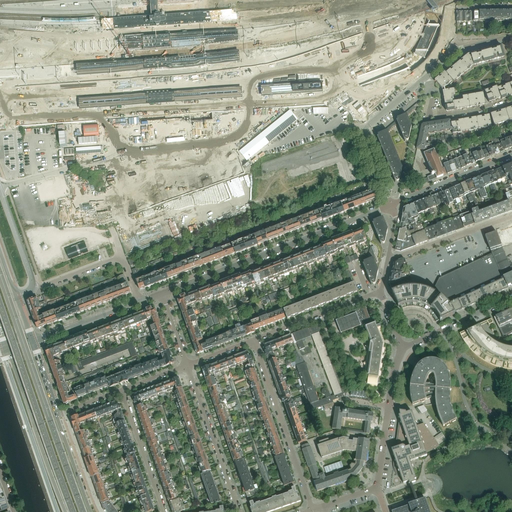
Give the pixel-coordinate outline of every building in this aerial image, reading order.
[(193,0),(194,12),(190,12),(164,14),(162,0),(144,0),(146,19),(118,21),(118,23),(118,26),(135,25),(137,40),(120,42),(120,44),(120,49),(137,48),(138,63),(121,64),(121,67),(122,70),(138,69),(139,81),(140,97),(124,98),(124,99),(124,103),(124,104),(141,103),(142,118),(142,123),(182,121),(187,120),(210,119),(210,114),(198,115),(197,99),(197,98),(197,95),(197,93),(208,92),(207,76),(206,64),(203,11),(201,0),(193,0)] [(432,11),(443,21),(445,18),(435,8),(432,11)] [(504,57),(501,46),(468,55),(446,73),(453,83),(473,66),(504,57)] [(445,72),(434,80),(442,90),(449,84),(450,85),(453,82),(446,73),(445,72)] [(322,82),(261,86),(261,97),(323,93),(322,82)] [(511,82),(501,87),(501,86),(500,85),(497,87),(497,86),(492,88),(492,89),(490,90),(490,91),(489,92),(488,90),(484,91),(489,102),(501,98),(501,100),(509,97),(509,98),(511,98),(511,96),(511,95),(511,82)] [(242,98),(242,87),(79,99),(79,110),(242,98)] [(454,89),(442,91),(443,95),(441,95),(442,98),(443,98),(446,111),(447,112),(454,110),(453,102),(451,95),(455,94),(454,89)] [(463,100),(461,101),(453,102),(454,110),(463,109),(463,110),(466,110),(466,108),(473,107),(473,109),(475,108),(475,107),(485,105),(483,93),(462,97),(463,100)] [(417,103),(401,117),(406,114),(407,116),(415,109),(417,103)] [(511,107),(502,111),(502,109),(500,110),(500,111),(490,114),(494,125),(511,119),(511,107)] [(297,120),(290,110),(239,151),(247,161),(297,120)] [(411,127),(407,116),(406,114),(401,117),(397,118),(397,120),(396,121),(397,125),(405,142),(404,140),(405,140),(406,140),(407,141),(408,141),(408,140),(408,139),(411,127)] [(458,121),(455,121),(452,122),(454,133),(491,127),(489,115),(482,117),(481,115),(479,115),(480,117),(469,119),(468,117),(467,118),(467,119),(460,121),(460,119),(458,119),(458,121)] [(388,133),(397,125),(396,121),(382,133),(387,131),(388,133)] [(422,126),(419,140),(425,141),(427,133),(443,131),(452,130),(452,134),(454,133),(452,122),(451,122),(450,121),(423,125),(422,126)] [(98,125),(83,126),(84,137),(99,136),(98,125)] [(499,138),(504,151),(511,147),(511,144),(510,139),(507,140),(505,137),(506,137),(503,130),(502,130),(497,132),(499,138)] [(399,180),(402,168),(388,133),(387,131),(382,133),(377,135),(378,136),(377,137),(393,178),(393,179),(393,180),(394,180),(394,181),(395,183),(395,182),(395,181),(396,180),(396,181),(397,181),(398,181),(399,181),(399,180)] [(490,143),(495,155),(500,153),(494,139),(493,138),(489,140),(490,143)] [(494,139),(500,153),(504,151),(499,138),(496,140),(496,138),(494,139)] [(419,140),(418,142),(417,149),(425,151),(425,147),(429,146),(428,144),(426,144),(425,144),(425,141),(419,140)] [(485,145),(487,148),(490,157),(495,155),(490,143),(485,145)] [(438,145),(434,146),(433,147),(434,150),(423,154),(432,175),(432,176),(435,175),(436,179),(446,175),(444,169),(442,170),(438,159),(441,157),(438,145)] [(480,160),(477,152),(474,153),(471,145),(470,145),(469,145),(472,154),(476,162),(480,160)] [(481,149),(485,159),(490,157),(487,148),(483,150),(482,149),(481,146),(480,147),(481,150),(481,149)] [(472,154),(468,156),(471,164),(476,162),(472,154)] [(462,157),(461,155),(460,156),(461,158),(457,159),(461,168),(466,166),(462,157)] [(471,164),(468,156),(467,155),(462,157),(466,166),(471,164)] [(451,161),(448,163),(452,172),(457,170),(453,161),(452,159),(451,156),(449,157),(451,161)] [(447,174),(452,172),(448,163),(446,157),(444,157),(445,159),(444,160),(446,164),(443,165),(447,174)] [(461,168),(457,159),(457,157),(455,158),(455,160),(453,161),(457,170),(461,168)] [(511,163),(502,168),(506,179),(507,180),(510,187),(511,185),(511,163)] [(507,180),(506,179),(502,168),(497,170),(500,177),(500,178),(502,181),(505,179),(506,181),(507,180)] [(493,172),(487,174),(495,193),(497,192),(494,184),(493,185),(493,184),(497,182),(495,179),(493,172)] [(492,194),(495,193),(487,174),(481,176),(486,187),(490,185),(490,186),(489,186),(492,194)] [(481,177),(476,179),(484,197),(487,196),(484,188),(483,189),(482,189),(482,188),(485,187),(481,177)] [(471,181),(475,191),(476,193),(478,193),(477,190),(479,190),(479,191),(478,191),(481,198),(484,197),(476,179),(471,181)] [(465,183),(473,201),(475,200),(473,193),(472,194),(471,193),(475,191),(471,181),(465,183)] [(465,183),(460,185),(464,196),(469,194),(469,195),(468,195),(470,202),(473,201),(465,183)] [(466,200),(464,196),(460,185),(455,187),(459,198),(462,197),(463,201),(466,200)] [(458,198),(454,188),(449,190),(455,204),(457,210),(459,210),(456,204),(455,200),(458,198)] [(376,199),(373,190),(369,192),(368,190),(366,191),(369,197),(371,201),(375,200),(375,199),(376,199)] [(455,204),(449,190),(444,192),(449,204),(454,202),(455,204)] [(365,194),(362,195),(364,199),(365,203),(371,201),(369,197),(366,191),(364,192),(365,194)] [(443,192),(437,194),(441,204),(444,204),(445,206),(448,205),(443,192)] [(360,206),(365,203),(364,199),(362,195),(359,196),(358,194),(356,195),(358,202),(360,206)] [(443,208),(441,204),(437,194),(433,196),(437,207),(439,206),(440,209),(443,208)] [(354,198),(351,199),(353,204),(355,208),(360,206),(358,202),(356,195),(353,196),(354,198)] [(432,197),(426,199),(432,214),(434,213),(433,209),(432,208),(436,207),(432,197)] [(349,210),(355,208),(353,204),(351,199),(348,200),(347,198),(345,199),(348,206),(349,210)] [(475,224),(511,210),(511,209),(509,201),(507,202),(505,198),(503,199),(504,202),(484,209),(483,206),(470,211),(475,224)] [(341,203),(343,208),(344,212),(349,210),(348,206),(345,199),(343,200),(343,202),(341,203)] [(432,214),(426,199),(420,202),(424,211),(429,210),(429,211),(428,211),(430,215),(432,214)] [(424,211),(420,202),(413,204),(417,214),(424,211)] [(333,206),(330,207),(332,213),(334,216),(339,214),(337,211),(335,203),(332,204),(333,206)] [(344,212),(343,208),(341,203),(337,204),(337,203),(335,203),(337,211),(339,214),(344,212)] [(420,221),(419,221),(412,205),(409,206),(416,223),(420,221)] [(405,208),(408,216),(412,223),(408,224),(408,225),(408,226),(416,223),(409,206),(405,208)] [(322,210),(319,211),(322,218),(323,220),(328,218),(327,215),(324,207),(321,208),(322,210)] [(328,218),(334,216),(332,213),(330,207),(327,208),(326,207),(324,207),(327,215),(328,218)] [(322,221),(323,220),(322,218),(319,211),(317,212),(316,210),(313,211),(317,220),(317,222),(322,220),(322,221)] [(312,214),(309,215),(311,222),(312,224),(317,222),(317,220),(313,211),(311,212),(312,214)] [(470,212),(460,216),(464,228),(474,224),(470,212)] [(301,228),(307,226),(303,215),(300,216),(301,218),(297,219),(301,228)] [(305,215),(303,215),(307,226),(312,224),(311,222),(309,215),(306,216),(305,215)] [(412,223),(408,216),(402,215),(402,218),(408,220),(409,221),(408,224),(412,223)] [(455,219),(452,220),(456,231),(464,228),(460,216),(455,218),(455,219)] [(388,230),(387,228),(387,227),(387,225),(387,224),(386,222),(385,221),(384,220),(383,217),(373,221),(374,223),(373,223),(372,224),(374,228),(381,245),(381,244),(380,243),(381,242),(382,243),(383,243),(384,243),(385,242),(388,230)] [(448,220),(443,222),(447,234),(456,231),(451,219),(450,217),(448,218),(448,220)] [(402,218),(401,223),(405,222),(405,224),(406,227),(408,226),(408,225),(408,224),(409,221),(408,220),(402,218)] [(293,219),(291,220),(293,226),(292,226),(293,227),(294,227),(294,228),(295,230),(301,228),(297,219),(297,220),(296,219),(294,221),(293,219)] [(426,228),(423,229),(428,241),(447,234),(443,222),(440,223),(438,219),(435,221),(437,224),(430,226),(429,223),(425,225),(426,227),(426,228)] [(289,222),(286,223),(290,232),(295,230),(294,228),(294,227),(293,227),(292,226),(293,226),(291,220),(288,220),(289,222)] [(415,246),(428,241),(423,229),(420,222),(412,225),(414,230),(410,231),(413,242),(415,246)] [(290,232),(286,223),(283,225),(283,223),(280,224),(283,230),(282,230),(282,231),(284,231),(284,232),(283,232),(284,234),(290,232)] [(278,226),(275,228),(279,236),(284,234),(283,232),(284,232),(284,231),(282,231),(282,230),(283,230),(280,224),(278,224),(278,226)] [(400,229),(397,240),(402,241),(402,242),(401,251),(415,246),(413,242),(410,231),(408,226),(400,229)] [(511,226),(496,232),(502,247),(511,243),(511,226)] [(279,236),(275,228),(273,229),(272,227),(270,228),(272,234),(272,235),(273,234),(274,236),(273,236),(274,238),(279,236)] [(268,241),(274,238),(273,236),(274,236),(273,234),(272,235),(272,234),(270,228),(268,229),(268,230),(265,231),(268,241)] [(361,229),(357,231),(361,243),(364,242),(363,240),(366,239),(362,230),(361,230),(361,229)] [(261,231),(259,232),(261,238),(261,239),(262,239),(263,240),(262,240),(263,243),(268,241),(265,231),(262,233),(261,231)] [(359,244),(361,243),(357,231),(352,233),(355,242),(356,243),(358,242),(359,244)] [(261,238),(259,232),(257,232),(258,234),(254,236),(258,245),(263,243),(262,240),(263,240),(262,239),(261,239),(261,238)] [(353,243),(355,242),(352,233),(351,233),(350,232),(346,234),(351,246),(353,245),(353,243)] [(502,247),(496,232),(485,236),(491,251),(502,247)] [(349,247),(351,246),(346,234),(341,236),(345,246),(348,245),(349,247)] [(250,236),(248,237),(251,243),(251,242),(252,244),(250,244),(251,245),(252,248),(258,245),(254,236),(251,237),(250,236)] [(343,247),(345,246),(341,236),(337,238),(341,250),(344,249),(343,247)] [(251,243),(248,237),(246,238),(246,239),(243,240),(247,250),(252,248),(251,245),(250,244),(252,244),(251,242),(251,243)] [(223,239),(230,255),(235,253),(232,244),(228,245),(228,244),(227,244),(225,238),(223,239)] [(339,251),(341,250),(337,238),(333,239),(333,240),(332,240),(335,250),(338,249),(339,251)] [(224,247),(221,248),(224,257),(230,255),(223,239),(225,245),(223,245),(224,247)] [(247,250),(243,240),(240,241),(239,240),(237,241),(239,247),(240,247),(241,248),(240,248),(240,249),(241,249),(242,252),(247,250)] [(335,250),(332,240),(327,242),(332,255),(334,254),(333,252),(336,251),(335,250)] [(235,243),(232,244),(235,253),(235,254),(242,252),(241,249),(240,249),(240,248),(241,248),(240,247),(239,247),(237,241),(235,242),(235,243)] [(213,243),(219,259),(224,257),(221,248),(218,249),(217,248),(216,248),(214,242),(213,243)] [(329,256),(332,255),(327,242),(323,244),(322,245),(325,255),(326,255),(328,254),(329,256)] [(67,260),(84,253),(80,243),(63,249),(67,260)] [(214,261),(219,259),(213,243),(212,243),(214,249),(213,249),(214,251),(211,252),(214,261)] [(320,257),(321,260),(324,259),(323,257),(325,256),(325,255),(322,245),(316,248),(319,254),(320,254),(320,255),(319,256),(319,257),(320,257)] [(203,255),(200,256),(203,266),(209,263),(202,246),(201,247),(203,253),(202,253),(203,255)] [(209,263),(214,261),(211,252),(207,253),(206,251),(206,252),(204,246),(202,246),(209,263)] [(377,262),(370,246),(367,261),(363,262),(364,264),(363,264),(371,285),(374,284),(375,284),(375,283),(378,270),(375,263),(377,262)] [(491,251),(492,254),(504,279),(508,288),(511,285),(511,269),(511,267),(502,247),(491,251)] [(316,248),(311,249),(315,260),(318,259),(319,261),(321,260),(320,257),(319,257),(319,256),(320,255),(320,254),(319,254),(316,248)] [(313,261),(315,260),(311,249),(306,251),(309,258),(308,259),(309,259),(310,259),(311,260),(310,261),(311,264),(314,263),(313,261)] [(306,251),(301,253),(305,263),(308,262),(309,264),(311,264),(310,261),(311,260),(310,259),(309,259),(308,259),(309,258),(306,251)] [(303,264),(305,263),(301,253),(296,255),(299,262),(300,262),(300,263),(299,263),(299,264),(300,264),(301,267),(304,266),(303,264)] [(432,309),(435,311),(437,313),(437,314),(439,316),(441,320),(440,320),(439,320),(440,322),(455,315),(454,314),(454,313),(456,312),(456,313),(457,312),(462,310),(463,309),(458,300),(504,279),(492,254),(481,258),(442,277),(439,278),(432,292),(426,305),(427,305),(429,307),(431,308),(432,309)] [(296,255),(292,257),(295,267),(298,266),(299,268),(301,267),(300,264),(299,264),(299,263),(300,263),(300,262),(299,262),(296,255)] [(193,259),(197,268),(203,266),(200,256),(193,259)] [(292,257),(287,259),(289,266),(290,265),(290,267),(289,267),(290,268),(291,271),(294,270),(293,268),(295,267),(292,257)] [(197,268),(193,259),(187,261),(191,270),(197,268)] [(287,259),(282,261),(285,271),(288,270),(289,272),(291,271),(290,268),(289,267),(290,267),(290,265),(289,266),(287,259)] [(394,263),(393,267),(402,268),(402,265),(406,263),(405,260),(403,259),(395,262),(394,263)] [(187,261),(182,263),(185,272),(191,270),(187,261)] [(282,261),(277,263),(279,269),(280,269),(280,270),(279,271),(279,272),(280,272),(281,275),(284,274),(283,272),(285,271),(282,261)] [(185,272),(182,263),(176,265),(179,275),(185,272)] [(277,263),(272,265),(275,275),(278,274),(279,276),(281,275),(280,272),(279,272),(279,271),(280,270),(280,269),(279,269),(277,263)] [(179,275),(176,265),(170,267),(174,277),(179,275)] [(272,265),(267,267),(269,273),(269,274),(269,275),(270,274),(271,275),(270,276),(271,279),(274,278),(273,276),(275,275),(272,265)] [(174,277),(170,267),(165,270),(168,279),(174,277)] [(269,280),(271,279),(270,276),(271,275),(270,274),(269,275),(269,274),(269,273),(267,267),(262,269),(265,279),(268,278),(269,280)] [(132,270),(139,290),(140,289),(140,290),(145,288),(142,278),(141,278),(138,268),(132,270)] [(263,280),(265,279),(262,269),(257,270),(259,277),(260,277),(260,278),(259,279),(260,280),(260,279),(262,283),(264,282),(263,280)] [(168,279),(165,270),(162,271),(159,272),(163,282),(165,281),(166,280),(168,279)] [(259,284),(262,283),(260,279),(260,280),(259,279),(260,278),(260,277),(259,277),(257,270),(251,272),(255,282),(256,283),(258,282),(259,284)] [(155,273),(153,274),(157,284),(163,282),(159,272),(156,274),(155,273)] [(249,272),(245,274),(247,280),(247,282),(249,281),(249,282),(249,283),(250,286),(252,285),(252,283),(255,282),(251,272),(251,273),(249,272)] [(157,284),(153,274),(151,275),(148,277),(151,286),(157,284)] [(248,286),(250,286),(249,283),(249,282),(249,281),(247,282),(247,280),(245,274),(240,275),(244,285),(244,286),(247,285),(248,286)] [(241,286),(244,285),(240,275),(239,276),(239,275),(235,277),(237,283),(238,283),(238,284),(237,285),(238,286),(239,288),(242,288),(241,286)] [(144,277),(142,278),(145,288),(148,287),(151,286),(148,277),(144,278),(144,277)] [(237,289),(239,288),(238,286),(237,285),(238,284),(238,283),(237,283),(235,277),(230,279),(234,289),(236,288),(237,289)] [(393,285),(400,282),(399,279),(391,277),(390,284),(390,286),(391,286),(390,284),(393,285)] [(231,290),(234,289),(230,279),(225,281),(227,287),(227,288),(228,288),(229,289),(228,289),(229,292),(232,291),(231,290)] [(508,288),(504,279),(458,300),(463,309),(474,304),(508,288)] [(227,293),(229,292),(228,289),(229,289),(228,288),(227,288),(227,287),(225,281),(221,282),(221,283),(220,283),(224,293),(226,292),(227,293)] [(224,293),(220,283),(215,285),(217,291),(218,291),(219,292),(218,293),(218,294),(219,294),(220,297),(222,296),(221,295),(224,294),(224,293)] [(354,283),(340,288),(343,297),(347,296),(347,295),(349,295),(349,296),(351,295),(352,295),(351,294),(353,293),(357,292),(354,283)] [(121,286),(125,295),(131,293),(130,288),(129,289),(127,284),(121,286)] [(215,285),(210,287),(213,295),(214,297),(216,296),(217,298),(220,297),(219,294),(218,294),(218,293),(219,292),(218,291),(217,291),(215,285)] [(116,288),(119,297),(125,295),(121,286),(116,288)] [(207,297),(213,295),(210,287),(209,287),(208,286),(204,288),(205,290),(204,290),(204,291),(205,291),(206,292),(205,292),(207,297)] [(419,302),(420,302),(420,303),(423,303),(426,305),(432,292),(430,291),(428,290),(426,289),(425,289),(423,288),(421,288),(420,288),(418,287),(416,287),(414,287),(413,287),(411,287),(409,287),(407,287),(405,288),(403,288),(402,288),(400,289),(398,289),(397,290),(395,290),(393,291),(393,290),(392,291),(393,291),(391,292),(398,307),(400,306),(400,305),(399,305),(403,303),(406,302),(409,302),(413,302),(416,302),(419,302)] [(110,290),(114,300),(119,297),(116,288),(110,290)] [(204,288),(198,290),(202,299),(207,297),(205,292),(206,292),(205,291),(204,291),(204,290),(205,290),(204,288)] [(340,288),(326,293),(329,303),(333,301),(335,300),(335,301),(337,300),(337,301),(338,300),(337,299),(339,298),(339,299),(343,297),(340,288)] [(105,292),(108,302),(114,300),(110,290),(105,292)] [(197,301),(202,299),(198,290),(196,291),(194,292),(193,292),(194,294),(193,294),(194,296),(195,295),(195,296),(194,297),(199,308),(197,301)] [(99,294),(103,304),(108,302),(105,292),(99,294)] [(193,292),(188,294),(191,303),(194,302),(197,309),(199,308),(194,297),(195,296),(195,295),(194,296),(193,294),(194,294),(193,292)] [(325,304),(329,303),(326,293),(312,299),(315,308),(319,307),(319,306),(321,305),(321,307),(321,306),(323,306),(324,306),(323,304),(325,304)] [(93,296),(97,306),(103,304),(99,294),(93,296)] [(185,295),(180,296),(181,299),(183,298),(186,305),(188,304),(189,308),(190,308),(191,311),(193,309),(191,303),(188,294),(185,295)] [(88,299),(92,308),(97,306),(93,296),(88,299)] [(36,298),(28,301),(28,302),(27,303),(28,305),(29,305),(29,306),(29,307),(30,307),(39,303),(36,298)] [(186,309),(189,308),(188,304),(186,305),(183,298),(181,299),(178,300),(183,314),(184,314),(184,313),(187,312),(186,309)] [(88,299),(82,301),(86,310),(92,308),(88,299)] [(311,309),(315,308),(312,299),(298,304),(301,313),(305,312),(305,311),(307,311),(307,312),(309,311),(310,311),(309,310),(311,309)] [(45,301),(39,303),(30,307),(30,309),(30,310),(31,312),(32,312),(32,313),(41,309),(40,306),(43,304),(45,308),(46,307),(47,301),(47,300),(45,301)] [(86,310),(82,301),(77,303),(81,312),(86,310)] [(81,312),(77,303),(71,306),(75,315),(81,313),(80,312),(81,312)] [(298,315),(301,313),(298,304),(284,309),(287,319),(291,317),(293,316),(293,317),(295,316),(296,317),(296,316),(295,315),(297,314),(298,315)] [(75,315),(71,306),(66,308),(70,317),(75,315)] [(372,342),(370,343),(365,379),(367,379),(367,383),(352,381),(353,383),(369,386),(371,387),(376,388),(377,387),(377,383),(380,384),(379,378),(384,344),(384,340),(381,332),(380,325),(377,326),(375,323),(372,324),(365,306),(346,313),(347,316),(336,321),(341,334),(365,324),(372,342)] [(70,317),(66,308),(60,310),(64,319),(70,317)] [(150,318),(150,319),(152,319),(150,311),(152,311),(152,310),(151,308),(144,310),(144,311),(147,319),(150,318)] [(159,323),(157,315),(155,309),(152,310),(152,311),(150,311),(152,319),(150,319),(151,322),(153,322),(154,324),(159,323)] [(432,309),(429,313),(431,314),(433,316),(433,317),(437,313),(435,311),(432,309)] [(511,309),(495,317),(494,318),(503,337),(511,333),(511,309)] [(64,319),(60,310),(55,312),(58,321),(58,322),(64,319)] [(282,310),(274,313),(278,321),(285,318),(282,310)] [(58,321),(55,312),(54,311),(49,313),(52,323),(58,321)] [(144,311),(138,313),(143,324),(145,324),(144,322),(148,320),(147,319),(144,311)] [(185,319),(185,320),(194,316),(192,311),(183,315),(184,315),(183,316),(184,318),(185,318),(185,319)] [(35,320),(34,320),(37,328),(38,328),(47,325),(43,316),(40,317),(38,312),(32,314),(35,320)] [(49,313),(43,316),(47,325),(52,323),(49,313)] [(138,313),(133,315),(136,325),(140,323),(140,325),(143,324),(138,313)] [(278,321),(274,313),(267,316),(270,324),(278,321)] [(133,315),(127,318),(131,329),(134,328),(133,326),(136,325),(133,315)] [(187,325),(195,322),(196,322),(194,316),(185,320),(185,321),(186,321),(186,322),(186,323),(186,325),(187,325)] [(267,316),(259,318),(262,327),(270,324),(267,316)] [(127,318),(121,320),(125,329),(128,328),(129,329),(131,329),(127,318)] [(262,327),(259,318),(252,321),(253,323),(252,324),(254,330),(262,327)] [(121,320),(116,322),(120,333),(122,332),(122,330),(125,329),(121,320)] [(118,334),(120,333),(116,322),(110,324),(114,333),(115,337),(118,336),(118,334)] [(189,331),(197,328),(195,322),(187,325),(188,326),(187,327),(188,329),(189,329),(189,331)] [(240,323),(237,324),(241,337),(246,335),(243,327),(243,325),(240,326),(240,323)] [(110,324),(109,324),(103,327),(108,338),(110,337),(110,338),(114,336),(113,334),(114,333),(110,324)] [(161,327),(160,324),(150,327),(152,333),(157,331),(158,331),(158,330),(159,329),(159,330),(162,329),(161,328),(161,329),(160,328),(161,327)] [(254,330),(252,324),(243,327),(246,335),(255,332),(254,330)] [(344,394),(321,332),(320,330),(318,325),(308,329),(307,328),(293,334),(293,333),(299,351),(305,348),(302,340),(312,336),(333,390),(332,390),(334,395),(331,396),(328,391),(327,390),(327,389),(326,389),(325,388),(324,388),(323,389),(322,389),(322,390),(321,391),(321,392),(321,393),(322,393),(322,394),(323,395),(324,395),(325,395),(326,398),(319,400),(313,386),(304,390),(311,411),(333,402),(333,401),(339,398),(344,396),(343,395),(344,394)] [(511,348),(509,348),(507,348),(506,348),(504,347),(502,347),(501,346),(499,345),(498,344),(496,344),(494,343),(493,342),(492,341),(490,340),(489,339),(487,337),(486,336),(485,335),(484,333),(483,332),(482,331),(481,329),(480,328),(479,326),(475,328),(475,326),(470,328),(471,330),(465,333),(464,331),(460,333),(461,335),(462,337),(463,339),(464,341),(465,343),(466,345),(467,346),(469,348),(470,350),(472,351),(473,353),(475,354),(476,355),(478,357),(480,358),(481,359),(483,360),(485,361),(487,363),(489,363),(491,364),(493,365),(495,366),(497,367),(499,367),(501,368),(503,368),(505,369),(507,369),(509,369),(511,370),(511,369),(511,348)] [(108,338),(103,327),(97,329),(102,342),(103,342),(101,338),(105,337),(105,339),(108,338)] [(190,336),(191,337),(199,334),(197,328),(189,331),(189,332),(190,332),(190,334),(190,336)] [(102,342),(97,329),(92,331),(96,342),(99,341),(99,343),(102,342)] [(162,330),(162,329),(159,330),(159,329),(158,330),(158,331),(157,331),(152,333),(154,338),(164,335),(162,331),(161,330),(162,330)] [(226,334),(229,341),(237,338),(234,330),(226,332),(226,334)] [(96,342),(92,331),(87,333),(89,338),(90,342),(93,341),(94,343),(96,342)] [(86,332),(81,335),(85,345),(87,344),(87,343),(90,342),(89,338),(87,333),(86,332)] [(193,342),(193,343),(197,342),(200,340),(201,339),(199,334),(191,337),(191,338),(192,340),(193,342)] [(229,341),(226,334),(218,337),(221,344),(229,341)] [(83,346),(85,345),(81,335),(75,337),(79,349),(80,349),(78,346),(82,345),(83,346)] [(165,339),(164,335),(154,338),(156,343),(161,342),(162,342),(162,341),(163,340),(163,341),(165,340),(164,339),(165,339)] [(282,338),(285,346),(293,343),(290,335),(282,338)] [(75,337),(69,339),(73,350),(76,349),(76,350),(77,351),(79,350),(79,349),(75,337)] [(212,348),(221,344),(218,337),(209,340),(212,348)] [(277,348),(285,346),(282,338),(273,341),(275,348),(277,347),(277,348)] [(71,351),(73,350),(69,339),(64,341),(64,342),(67,350),(71,349),(71,351)] [(156,343),(158,349),(167,346),(166,342),(165,343),(165,342),(166,341),(165,340),(163,341),(163,340),(162,341),(162,342),(161,342),(156,343)] [(212,348),(209,340),(206,341),(206,343),(202,345),(204,351),(212,348)] [(64,342),(58,344),(62,355),(65,354),(64,352),(67,351),(67,350),(64,342)] [(130,352),(135,350),(135,348),(134,347),(132,342),(127,344),(129,349),(130,352)] [(193,343),(195,350),(196,353),(198,354),(204,352),(201,345),(198,346),(197,342),(193,343)] [(58,344),(52,346),(56,355),(57,355),(60,354),(60,356),(62,355),(58,344)] [(48,358),(49,357),(50,362),(51,363),(56,361),(54,356),(56,355),(52,346),(46,349),(46,350),(45,350),(48,358)] [(167,346),(158,349),(160,353),(161,354),(169,351),(168,349),(167,348),(168,348),(167,346)] [(266,355),(273,352),(272,349),(271,346),(265,348),(264,349),(266,355)] [(157,359),(160,367),(166,365),(166,366),(173,363),(173,362),(169,351),(161,354),(160,353),(160,354),(158,355),(160,359),(157,359)] [(247,351),(242,353),(245,360),(247,359),(249,363),(252,362),(252,363),(252,362),(251,359),(250,354),(248,354),(247,351)] [(266,355),(268,361),(275,358),(273,352),(266,355)] [(234,356),(237,364),(245,362),(244,360),(245,360),(242,353),(234,356)] [(234,356),(225,359),(229,368),(231,367),(232,368),(235,367),(235,365),(237,364),(234,356)] [(149,363),(152,370),(160,367),(157,359),(149,363)] [(227,368),(229,368),(225,359),(218,362),(221,371),(223,370),(223,372),(227,370),(227,368)] [(268,362),(271,371),(279,368),(276,359),(268,362)] [(423,361),(422,362),(421,362),(420,363),(419,364),(418,365),(417,366),(416,368),(415,369),(414,372),(413,374),(412,377),(411,379),(411,381),(410,383),(410,385),(410,388),(410,390),(410,392),(410,394),(410,397),(411,398),(411,401),(412,404),(413,405),(437,396),(437,398),(437,399),(437,402),(437,404),(437,406),(438,407),(438,410),(439,412),(440,415),(441,417),(442,420),(443,422),(445,426),(455,420),(456,420),(455,418),(455,416),(454,414),(453,413),(452,411),(452,409),(451,407),(451,405),(451,403),(450,401),(450,398),(450,396),(450,394),(450,393),(450,390),(450,388),(450,387),(450,385),(450,383),(450,381),(450,377),(449,374),(449,373),(448,373),(448,372),(448,371),(448,370),(447,370),(447,369),(447,368),(446,367),(445,366),(444,365),(442,363),(441,362),(439,361),(438,361),(436,360),(434,360),(432,359),(430,359),(429,359),(427,360),(425,360),(423,361)] [(53,368),(53,369),(62,366),(60,361),(59,360),(56,361),(51,363),(52,366),(51,366),(52,368),(53,368)] [(139,376),(145,373),(142,365),(140,362),(138,363),(139,365),(136,367),(139,376)] [(209,365),(211,371),(212,372),(212,373),(214,373),(215,373),(216,375),(219,373),(219,371),(221,371),(218,362),(209,365)] [(295,362),(293,363),(292,363),(294,371),(297,370),(304,390),(313,386),(305,363),(296,366),(295,362)] [(152,370),(149,363),(142,365),(145,373),(152,370)] [(133,378),(139,376),(136,367),(132,368),(131,365),(129,366),(133,378)] [(202,370),(203,373),(211,371),(209,365),(203,368),(202,370)] [(63,369),(62,366),(53,369),(53,370),(52,370),(53,372),(54,372),(54,374),(54,376),(55,376),(55,377),(55,379),(56,379),(56,380),(65,377),(65,376),(64,374),(65,373),(63,369)] [(128,370),(124,371),(128,380),(133,378),(129,366),(127,367),(128,370)] [(255,368),(254,368),(246,371),(249,380),(258,377),(255,368)] [(271,371),(274,379),(282,376),(279,368),(271,371)] [(128,380),(124,371),(116,374),(119,384),(128,380)] [(101,375),(99,376),(103,388),(109,386),(106,378),(105,377),(102,378),(101,375)] [(106,378),(109,386),(109,387),(110,387),(118,384),(115,375),(106,378)] [(98,390),(103,388),(99,376),(96,377),(98,380),(94,381),(98,390)] [(274,379),(277,386),(285,383),(282,376),(274,379)] [(67,382),(65,377),(56,380),(58,385),(67,382)] [(249,380),(252,389),(261,386),(258,377),(249,380)] [(206,380),(209,388),(217,386),(216,383),(218,383),(217,380),(215,381),(215,379),(211,378),(206,380)] [(92,392),(98,390),(94,381),(92,382),(91,379),(89,379),(88,380),(92,392)] [(84,386),(83,386),(86,394),(92,392),(88,380),(86,381),(87,384),(84,385),(84,386)] [(172,385),(170,380),(162,383),(166,392),(173,389),(173,387),(172,385)] [(62,395),(68,393),(70,392),(67,382),(58,385),(59,386),(58,387),(59,389),(60,389),(60,390),(59,390),(60,392),(60,391),(61,392),(60,392),(61,394),(62,395)] [(162,383),(154,387),(157,395),(158,395),(157,395),(166,392),(162,383)] [(277,386),(280,394),(288,392),(285,383),(277,386)] [(85,395),(86,394),(83,386),(82,386),(81,386),(76,388),(75,389),(75,390),(77,398),(80,397),(80,395),(81,395),(81,396),(83,396),(82,395),(83,394),(85,395)] [(217,386),(209,388),(212,398),(212,397),(212,398),(220,395),(219,392),(221,392),(220,388),(218,389),(217,386)] [(252,389),(255,397),(264,394),(261,386),(252,389)] [(149,398),(157,395),(154,387),(146,389),(149,398)] [(175,393),(177,400),(185,397),(182,388),(177,390),(175,393)] [(146,389),(138,392),(142,400),(146,399),(149,398),(146,389)] [(238,400),(235,391),(233,391),(235,397),(232,398),(232,399),(230,400),(231,402),(238,400)] [(143,403),(142,400),(138,392),(133,394),(134,398),(133,398),(136,406),(143,403)] [(291,400),(288,392),(280,394),(282,403),(291,400)] [(69,397),(68,393),(62,395),(62,396),(61,396),(62,398),(63,399),(64,401),(63,401),(64,403),(65,404),(65,403),(66,404),(68,403),(68,402),(69,402),(69,403),(71,402),(71,401),(77,399),(75,395),(69,397)] [(255,406),(258,406),(266,402),(264,394),(255,397),(257,402),(254,403),(255,406)] [(212,399),(215,408),(224,405),(221,396),(212,399)] [(189,406),(185,397),(177,400),(178,403),(176,403),(177,407),(179,407),(180,409),(189,406)] [(284,403),(287,411),(295,408),(292,400),(284,403)] [(116,401),(110,403),(112,410),(113,410),(116,409),(117,412),(121,410),(121,411),(119,404),(117,404),(116,401)] [(261,414),(269,411),(266,402),(258,406),(261,414)] [(110,403),(102,407),(105,415),(114,412),(113,410),(112,410),(110,403)] [(136,407),(139,415),(147,412),(145,406),(144,406),(143,404),(136,407)] [(215,408),(218,417),(227,414),(224,405),(215,408)] [(102,407),(94,409),(97,419),(98,419),(97,418),(105,415),(102,407)] [(192,416),(189,407),(181,410),(181,413),(179,414),(181,417),(183,417),(184,419),(192,416)] [(351,410),(349,410),(349,409),(336,407),(335,407),(332,429),(334,429),(334,431),(365,435),(365,434),(369,434),(371,422),(372,422),(373,414),(365,412),(365,413),(363,412),(362,412),(360,412),(359,412),(357,411),(354,411),(351,411),(351,410)] [(287,411),(290,419),(298,416),(295,408),(287,411)] [(94,409),(85,413),(89,422),(97,419),(94,409)] [(261,414),(264,423),(272,420),(269,411),(261,414)] [(395,464),(395,466),(395,468),(396,470),(396,471),(397,473),(398,475),(399,476),(400,477),(401,478),(403,483),(409,482),(409,484),(415,482),(414,479),(416,479),(410,461),(427,456),(426,453),(430,451),(433,449),(437,447),(439,446),(438,445),(433,438),(423,424),(417,427),(411,411),(406,413),(406,412),(399,411),(399,413),(400,415),(398,416),(400,421),(397,447),(391,449),(395,460),(395,461),(395,464)] [(139,415),(141,423),(149,420),(147,412),(139,415)] [(77,416),(80,425),(89,422),(85,413),(78,416),(77,416)] [(230,423),(227,414),(218,417),(222,426),(230,423)] [(74,427),(80,425),(77,416),(72,418),(73,420),(72,420),(74,427)] [(184,419),(187,428),(195,425),(192,416),(184,419)] [(298,416),(290,419),(293,427),(301,424),(298,416)] [(116,423),(119,431),(127,429),(124,420),(116,423)] [(152,428),(149,420),(141,423),(144,430),(152,428)] [(275,428),(272,420),(264,423),(267,431),(275,428)] [(222,426),(225,435),(233,432),(230,423),(222,426)] [(293,427),(295,435),(304,432),(306,431),(303,424),(301,425),(301,424),(293,427)] [(195,425),(187,428),(190,437),(198,434),(195,425)] [(144,430),(147,439),(155,436),(152,428),(144,430)] [(267,431),(269,440),(278,436),(275,428),(267,431)] [(122,439),(130,436),(127,429),(119,431),(122,439)] [(77,433),(79,441),(89,438),(86,430),(81,432),(77,433)] [(225,435),(228,444),(236,441),(233,432),(225,435)] [(298,444),(307,441),(304,432),(295,435),(298,444)] [(170,438),(168,434),(166,435),(166,433),(163,433),(164,437),(167,436),(168,441),(171,440),(171,438),(170,438)] [(446,440),(441,433),(433,438),(438,445),(446,440)] [(190,437),(193,446),(201,443),(198,434),(190,437)] [(122,439),(125,447),(133,444),(130,436),(122,439)] [(158,444),(155,436),(147,439),(150,447),(158,444)] [(269,440),(272,448),(281,445),(278,436),(269,440)] [(357,474),(358,474),(361,471),(361,470),(362,468),(363,462),(366,462),(369,440),(358,438),(358,439),(353,439),(353,441),(348,440),(348,438),(343,437),(331,441),(329,442),(328,440),(319,443),(320,445),(317,446),(321,458),(342,451),(344,450),(356,452),(355,461),(354,460),(354,462),(355,462),(355,465),(351,464),(349,466),(351,470),(339,474),(338,472),(334,474),(334,475),(326,478),(324,474),(319,475),(316,464),(317,464),(311,446),(310,447),(309,443),(302,446),(303,449),(302,449),(302,450),(303,450),(303,451),(303,452),(304,453),(303,453),(304,454),(304,456),(305,456),(305,458),(306,460),(306,461),(307,462),(306,462),(307,463),(307,464),(307,465),(308,465),(308,466),(308,467),(309,467),(313,479),(314,482),(317,491),(326,488),(351,480),(350,478),(355,476),(357,474)] [(89,438),(79,441),(82,450),(92,447),(89,438)] [(228,444),(231,453),(239,450),(236,441),(228,444)] [(193,446),(196,455),(204,452),(201,443),(193,446)] [(133,444),(125,447),(127,455),(136,452),(133,444)] [(153,457),(161,454),(158,445),(150,448),(153,457)] [(284,453),(281,445),(272,448),(275,456),(284,453)] [(82,450),(85,458),(95,455),(92,447),(82,450)] [(242,459),(239,450),(231,453),(234,460),(234,461),(235,461),(242,459)] [(196,455),(199,464),(208,461),(204,452),(196,455)] [(126,457),(129,465),(137,462),(135,454),(126,457)] [(153,457),(156,465),(164,462),(161,454),(153,457)] [(285,454),(284,454),(274,458),(279,471),(289,468),(288,465),(287,462),(286,460),(285,458),(286,458),(285,455),(285,454)] [(95,455),(85,458),(85,459),(88,468),(97,464),(94,455),(95,455)] [(242,483),(242,484),(252,481),(244,459),(235,462),(234,463),(235,463),(236,466),(237,468),(238,471),(239,473),(238,474),(239,477),(241,480),(242,483)] [(210,470),(208,461),(199,464),(202,473),(210,470)] [(344,467),(342,461),(325,467),(327,473),(334,470),(335,473),(338,472),(337,469),(344,467)] [(128,470),(129,474),(132,473),(140,470),(137,462),(129,465),(130,469),(128,470)] [(156,465),(159,475),(167,472),(167,470),(169,469),(168,465),(165,465),(164,462),(156,465)] [(91,477),(100,473),(98,465),(88,468),(91,477)] [(289,468),(279,471),(284,486),(294,482),(293,479),(292,476),(291,474),(290,471),(289,468),(290,468),(289,468)] [(135,481),(143,478),(140,470),(132,473),(135,481)] [(211,472),(211,471),(201,475),(205,488),(206,489),(216,486),(216,485),(216,486),(215,483),(214,483),(213,480),(214,480),(213,478),(212,475),(211,472)] [(162,483),(170,480),(167,472),(159,475),(162,483)] [(100,473),(91,477),(92,477),(95,485),(104,481),(102,474),(101,474),(100,473)] [(146,486),(143,478),(135,481),(137,489),(146,486)] [(162,483),(165,492),(173,489),(170,480),(162,483)] [(104,481),(95,485),(98,493),(107,490),(104,481)] [(256,489),(255,489),(252,481),(242,484),(243,485),(244,488),(243,488),(245,492),(245,493),(247,497),(247,498),(258,494),(256,489)] [(140,497),(149,494),(146,486),(137,489),(140,497)] [(216,486),(206,489),(210,503),(218,502),(221,501),(220,498),(218,494),(219,494),(218,492),(216,489),(217,489),(216,486)] [(258,502),(254,504),(253,501),(253,502),(250,503),(250,502),(249,503),(251,508),(250,508),(251,511),(269,511),(301,501),(297,492),(296,492),(295,487),(292,488),(291,488),(292,490),(288,491),(289,492),(276,497),(275,496),(271,497),(271,499),(258,503),(258,502)] [(174,492),(173,489),(165,492),(168,501),(176,498),(176,496),(179,495),(177,491),(174,492)] [(107,490),(98,493),(101,502),(110,499),(107,490)] [(140,497),(143,505),(151,502),(149,494),(140,497)] [(169,502),(171,508),(183,504),(182,503),(181,503),(179,498),(169,502)] [(429,511),(425,498),(418,501),(418,500),(415,501),(415,502),(408,504),(409,505),(391,511),(429,511)] [(108,500),(101,503),(103,508),(104,511),(105,510),(106,511),(117,511),(113,507),(114,506),(113,505),(112,505),(108,500)] [(154,510),(151,502),(143,505),(145,511),(149,511),(154,510)] [(178,511),(179,511),(183,510),(190,508),(189,503),(185,505),(183,505),(183,504),(171,508),(172,510),(172,511),(178,511)]
